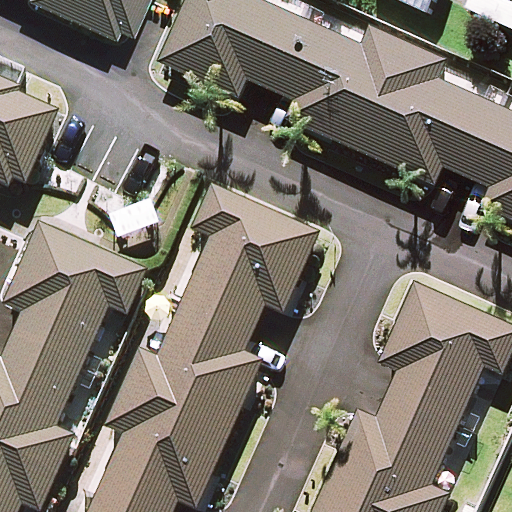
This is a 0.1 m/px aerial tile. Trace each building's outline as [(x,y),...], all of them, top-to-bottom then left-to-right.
[(121,30),(130,34),(144,0),(30,0),(116,39),(121,30)] [(199,0),(169,69),(248,105),(257,85),(305,107),(297,125),(443,191),(452,172),(502,194),(494,212),(511,220),(511,115),(445,85),(452,69),(375,34),(367,51),(254,0),(199,0)] [(394,0),(434,19),(442,0),(394,0)] [(511,28),(511,0),(477,0),(473,11),(511,28)] [(0,188),(13,194),(16,187),(30,194),(64,116),(0,88),(0,188)] [(323,245),(217,198),(197,243),(214,250),(162,367),(144,358),(108,438),(127,447),(98,511),(181,511),(182,511),(183,511),(204,511),(264,377),(246,368),(269,316),(288,324),(323,245)] [(151,285),(44,238),(11,314),(30,322),(7,374),(0,371),(0,511),(49,511),(78,446),(61,439),(113,318),(133,326),(151,285)] [(452,511),(458,501),(440,493),(493,373),(511,381),(511,379),(511,326),(423,288),(390,364),(410,373),(387,425),(379,421),(360,464),(349,460),(326,511),(452,511)]
